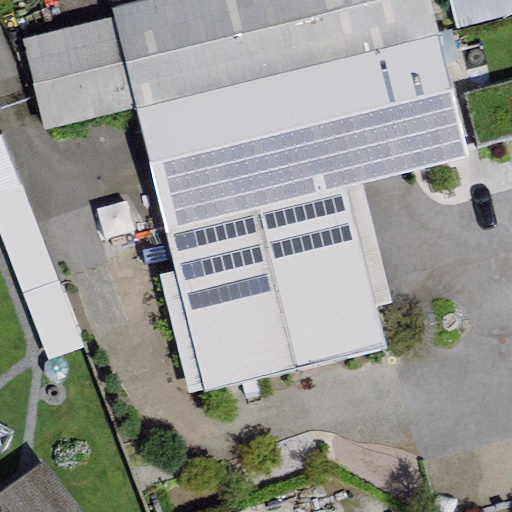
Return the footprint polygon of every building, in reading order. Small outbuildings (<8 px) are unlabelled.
[(428,0),(144,0),(111,8),(113,17),(136,109),(437,37),(428,0)] [(44,132),(136,109),(113,17),(22,39),(44,132)] [(464,158),(437,37),(136,109),(164,235),(361,184),(464,158)] [(4,134),(0,136),(0,222),(54,359),(89,345),(4,134)] [(390,304),(361,184),(164,235),(174,273),(155,276),(188,395),(386,347),(375,305),(390,304)] [(79,511),(44,462),(0,493),(0,511),(79,511)]
